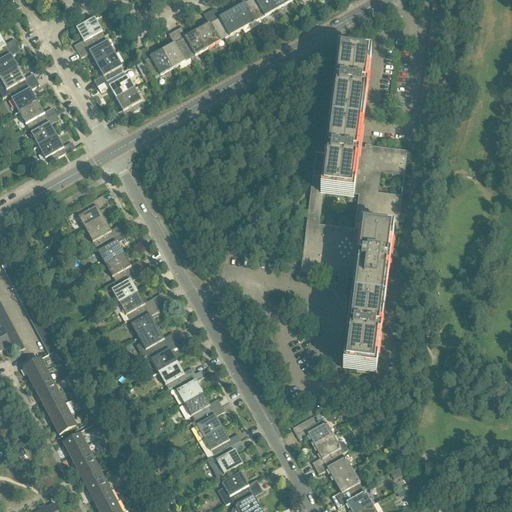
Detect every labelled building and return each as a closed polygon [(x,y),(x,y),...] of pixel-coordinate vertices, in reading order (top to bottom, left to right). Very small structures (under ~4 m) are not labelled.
[(240,0),(244,7),(232,13),(242,30),(260,20),(248,0),(240,0)] [(248,0),(260,20),(277,10),(271,0),(248,0)] [(271,0),(277,10),(294,1),(293,0),(271,0)] [(221,20),(215,10),(210,14),(225,40),(242,30),(232,13),(221,20)] [(204,17),(209,26),(198,33),(207,50),(225,40),(210,14),(204,17)] [(77,30),(84,42),(74,47),(78,53),(104,39),(94,20),(77,30)] [(187,39),(181,30),(175,33),(190,60),(207,50),(198,33),(187,39)] [(169,37),(174,46),(163,53),(173,70),(190,60),(175,33),(169,37)] [(0,38),(0,56),(17,47),(14,41),(4,46),(0,38)] [(78,53),(82,60),(91,55),(97,65),(114,56),(104,39),(78,53)] [(20,53),(17,47),(0,56),(0,79),(18,69),(11,58),(20,53)] [(139,54),(144,63),(145,62),(155,80),(173,70),(163,53),(152,59),(146,49),(139,54)] [(340,56),(325,179),(313,178),(311,192),(307,225),(306,230),(301,274),(357,281),(346,368),(357,370),(357,374),(369,376),(370,372),(374,372),(391,236),(396,237),(400,198),(374,195),(377,171),(404,175),(407,153),(357,147),(368,60),(364,59),(365,55),(352,53),(352,58),(340,56)] [(97,65),(103,77),(94,82),(97,88),(124,73),(114,56),(97,65)] [(24,81),(18,69),(0,79),(10,96),(36,81),(33,76),(24,81)] [(97,88),(101,94),(110,89),(116,100),(134,90),(124,73),(97,88)] [(40,87),(36,81),(10,96),(19,114),(37,104),(31,92),(40,87)] [(116,100),(123,112),(114,117),(118,124),(127,119),(126,118),(144,108),(134,90),(116,100)] [(43,115),(37,104),(19,114),(29,130),(55,115),(52,110),(43,115)] [(59,121),(55,115),(29,130),(38,147),(56,137),(50,126),(59,121)] [(63,150),(56,137),(38,147),(49,166),(66,156),(66,157),(75,151),(71,145),(63,150)] [(94,204),(76,214),(84,228),(86,231),(103,222),(97,211),(107,206),(102,198),(93,203),(94,204)] [(103,222),(86,231),(96,249),(122,234),(119,228),(110,233),(103,222)] [(122,234),(96,249),(106,266),(123,257),(117,245),(123,242),(125,246),(129,244),(126,240),(122,234)] [(123,257),(106,266),(116,284),(136,272),(143,269),(139,263),(130,268),(123,257)] [(17,272),(14,266),(4,272),(7,277),(17,272)] [(9,282),(20,277),(17,272),(7,277),(9,282)] [(116,284),(109,287),(119,305),(137,295),(130,283),(140,278),(136,272),(116,284)] [(12,288),(23,282),(20,277),(9,282),(12,288)] [(15,293),(26,287),(23,282),(12,288),(15,293)] [(18,298),(28,293),(26,287),(15,293),(18,298)] [(21,304),(31,298),(28,293),(18,298),(21,304)] [(120,305),(112,310),(116,317),(124,313),(129,322),(156,307),(153,301),(143,306),(137,295),(119,305),(120,305)] [(23,309),(34,303),(31,298),(21,304),(23,309)] [(26,314),(37,309),(34,303),(23,309),(26,314)] [(156,307),(129,322),(139,339),(156,329),(150,318),(160,313),(156,307)] [(29,320),(40,314),(37,309),(26,314),(29,320)] [(0,322),(8,318),(5,313),(0,315),(0,322)] [(32,325),(42,319),(40,314),(29,320),(32,325)] [(0,328),(0,329),(11,324),(8,318),(0,322),(0,328)] [(35,330),(45,325),(42,319),(32,325),(35,330)] [(0,329),(2,332),(3,335),(14,329),(11,324),(0,329)] [(37,336),(48,330),(45,325),(35,330),(37,336)] [(6,340),(17,334),(14,329),(3,335),(6,340)] [(142,345),(136,348),(143,360),(149,357),(176,341),(172,335),(163,341),(156,329),(139,339),(142,345)] [(40,341),(51,335),(48,330),(37,336),(40,341)] [(0,354),(11,349),(9,345),(6,340),(3,335),(2,332),(0,333),(0,354)] [(9,345),(19,340),(17,334),(6,340),(9,345)] [(43,346),(54,341),(51,335),(40,341),(43,346)] [(9,345),(11,349),(12,351),(22,345),(19,340),(9,345)] [(46,352),(56,346),(54,341),(43,346),(46,352)] [(176,341),(149,357),(159,374),(176,364),(170,353),(179,348),(176,341)] [(22,345),(12,351),(14,356),(25,350),(22,345)] [(59,351),(56,346),(46,352),(48,357),(53,355),(57,352),(59,351)] [(57,352),(53,355),(59,366),(63,364),(57,352)] [(30,382),(46,373),(40,362),(24,370),(30,382)] [(63,364),(59,366),(65,378),(69,376),(63,364)] [(159,374),(152,378),(156,385),(163,381),(169,392),(175,388),(195,376),(192,371),(183,376),(176,364),(159,374)] [(35,393),(52,384),(46,373),(30,382),(35,393)] [(195,376),(175,388),(184,405),(202,395),(196,384),(205,379),(202,373),(195,376)] [(69,376),(65,378),(71,389),(75,387),(69,376)] [(41,404),(57,396),(52,384),(35,393),(41,404)] [(75,387),(71,389),(77,401),(81,398),(75,387)] [(202,395),(184,405),(194,423),(221,408),(218,402),(209,407),(202,395)] [(47,415),(63,407),(57,396),(41,404),(47,415)] [(81,398),(77,401),(82,412),(87,410),(81,398)] [(53,427),(69,418),(63,407),(47,415),(53,427)] [(221,408),(194,423),(204,440),(222,430),(215,419),(225,414),(221,408)] [(87,410),(82,412),(88,423),(93,421),(87,410)] [(59,438),(75,429),(69,418),(53,427),(59,438)] [(296,436),(300,443),(308,438),(315,449),(333,439),(326,426),(323,422),(316,426),(313,420),(293,431),(296,436)] [(98,441),(103,438),(97,427),(92,430),(98,441)] [(222,430),(204,440),(214,458),(241,443),(238,437),(228,442),(222,430)] [(75,436),(76,438),(63,445),(69,457),(86,448),(80,437),(82,436),(80,434),(75,436)] [(103,452),(109,450),(103,438),(98,441),(103,452)] [(315,449),(321,460),(313,465),(316,471),(348,453),(349,453),(344,444),(339,443),(337,445),(333,439),(315,449)] [(214,458),(207,461),(218,479),(224,475),(241,466),(235,454),(245,448),(241,443),(214,458)] [(75,468),(91,459),(86,448),(69,457),(75,468)] [(109,464),(115,461),(109,450),(103,452),(109,464)] [(316,471),(319,477),(328,472),(334,483),(353,473),(346,460),(345,460),(343,457),(348,454),(348,453),(316,471)] [(81,479),(97,470),(91,459),(75,468),(81,479)] [(115,475),(120,472),(115,461),(109,464),(115,475)] [(395,482),(404,476),(399,469),(390,474),(395,482)] [(87,490),(103,482),(97,470),(81,479),(87,490)] [(121,486),(126,483),(120,472),(115,475),(121,486)] [(334,483),(341,495),(332,500),(335,506),(362,491),(359,486),(360,486),(353,473),(334,483)] [(224,489),(218,493),(226,508),(233,504),(259,488),(256,483),(248,488),(241,475),(222,485),(224,489)] [(93,502),(109,493),(103,482),(87,490),(93,502)] [(127,497),(132,495),(126,483),(121,486),(127,497)] [(233,510),(232,511),(257,511),(261,510),(255,499),(263,494),(259,488),(233,504),(235,507),(234,508),(235,509),(233,510)] [(338,511),(347,506),(349,511),(363,511),(372,507),(375,506),(371,498),(368,499),(365,494),(364,495),(362,491),(335,506),(338,511)] [(109,493),(93,502),(98,511),(100,511),(115,504),(109,493)] [(133,508),(138,506),(132,495),(127,497),(133,508)]
